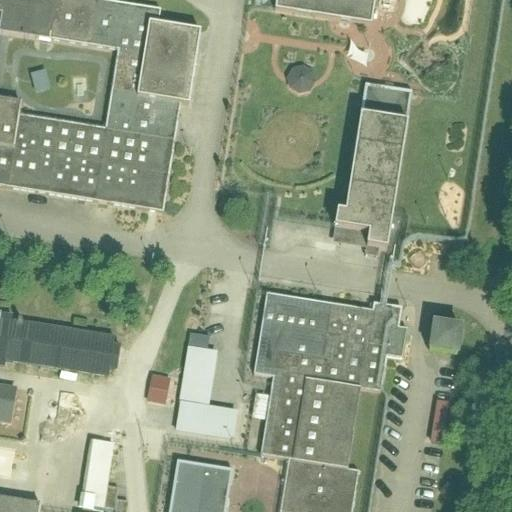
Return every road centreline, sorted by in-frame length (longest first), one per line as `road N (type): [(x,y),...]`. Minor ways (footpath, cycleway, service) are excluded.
road 1 (unknown): [(182,254),(511,288)]
road 2 (unknown): [(216,7),(182,254)]
road 3 (unknown): [(182,254),(0,226)]
road 4 (unclassified): [(487,511),(511,351)]
